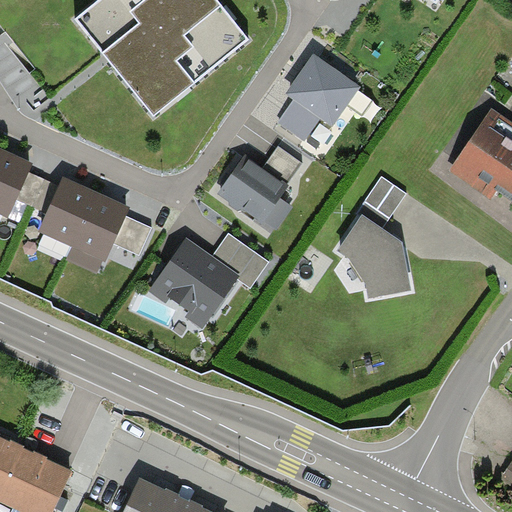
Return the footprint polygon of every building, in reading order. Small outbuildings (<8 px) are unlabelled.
[(249,43),(214,0),(101,0),(75,22),(105,60),(153,120),(249,43)] [(361,89),(314,55),(300,76),(285,96),(293,101),(320,120),(332,129),(361,89)] [(320,120),(293,101),(278,123),(305,142),(320,120)] [(511,123),(492,110),(449,171),(490,200),(495,193),(500,196),(511,204),(511,123)] [(332,133),(320,125),(313,136),(324,144),(332,133)] [(302,163),(278,146),(263,169),(286,185),(302,163)] [(15,157),(0,150),(0,149),(0,216),(9,221),(18,201),(30,174),(34,165),(15,157)] [(263,169),(245,156),(231,175),(217,195),(270,233),(273,229),(277,231),(293,208),(280,199),(289,187),(286,185),(263,169)] [(33,207),(45,180),(30,174),(18,201),(33,207)] [(357,214),(362,218),(363,217),(382,230),(407,194),(382,177),(357,214)] [(82,187),(65,178),(61,187),(48,214),(39,234),(73,249),(97,194),(82,187)] [(61,187),(45,180),(33,207),(48,214),(61,187)] [(113,201),(97,194),(73,249),(106,264),(114,245),(127,218),(131,209),(113,201)] [(382,230),(363,217),(362,218),(338,252),(350,262),(366,286),(369,300),(412,293),(404,245),(396,240),(382,230)] [(153,229),(127,218),(114,245),(140,257),(153,229)] [(229,234),(212,257),(240,277),(238,280),(251,289),(269,263),(229,234)] [(212,257),(186,238),(149,291),(203,330),(238,280),(240,277),(212,257)] [(0,503),(18,511),(53,511),(72,473),(47,461),(48,459),(35,453),(34,455),(23,450),(24,448),(11,442),(10,444),(0,439),(0,503)] [(511,462),(500,479),(511,488),(511,462)] [(166,492),(140,479),(124,511),(208,511),(203,509),(203,507),(190,501),(189,503),(180,498),(180,496),(167,490),(166,492)]
